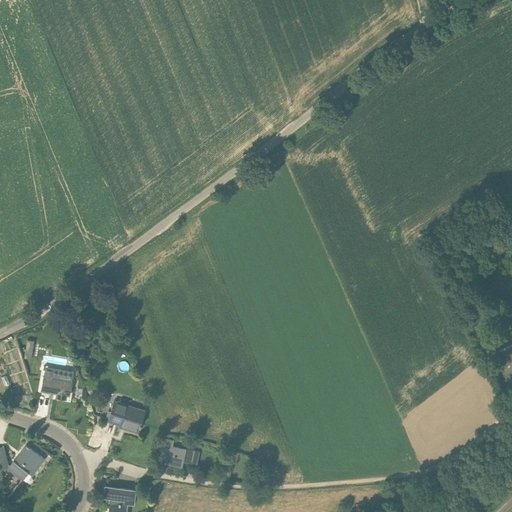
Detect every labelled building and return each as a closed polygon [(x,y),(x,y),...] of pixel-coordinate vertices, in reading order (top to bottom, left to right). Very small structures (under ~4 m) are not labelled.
[(28,339),(26,357),(33,358),(35,339),(28,339)] [(60,377),(60,373),(45,370),(44,376),(41,391),(57,393),(56,397),(66,399),(67,395),(69,396),(72,380),(60,377)] [(140,427),(141,424),(140,424),(144,411),(114,401),(108,420),(128,426),(126,429),(137,432),(139,427),(140,427)] [(192,462),(194,451),(172,446),(174,440),(164,438),(159,461),(181,466),(183,460),(192,462)] [(26,471),(38,454),(26,445),(25,447),(26,447),(21,453),(22,453),(15,462),(14,461),(9,468),(8,469),(22,480),(28,472),(26,471)] [(8,469),(9,468),(4,447),(0,447),(0,466),(1,470),(8,469)] [(235,463),(239,454),(229,450),(226,460),(235,463)] [(133,503),(135,490),(105,487),(104,496),(112,498),(111,504),(110,503),(108,511),(124,511),(126,502),(133,503)]
